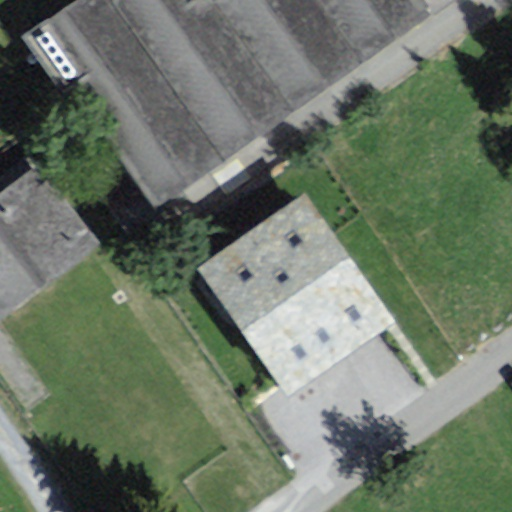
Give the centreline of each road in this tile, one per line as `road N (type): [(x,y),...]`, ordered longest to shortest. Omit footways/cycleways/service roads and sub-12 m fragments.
road 1 (unknown): [(446,0),(201,193)]
road 2 (residential): [(298,511),(511,351)]
